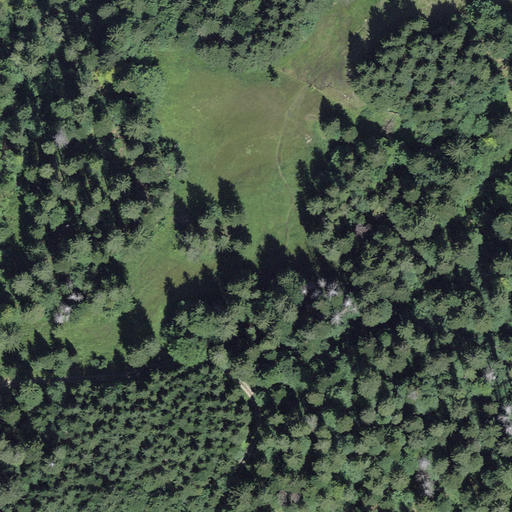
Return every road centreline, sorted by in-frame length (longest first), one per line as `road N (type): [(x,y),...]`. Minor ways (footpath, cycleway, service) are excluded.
road 1 (track): [(244,384),(213,364),(173,359),(0,389)]
road 2 (track): [(220,511),(258,423),(244,384)]
